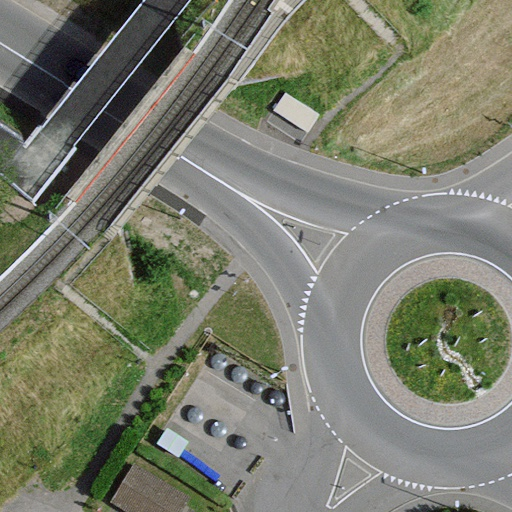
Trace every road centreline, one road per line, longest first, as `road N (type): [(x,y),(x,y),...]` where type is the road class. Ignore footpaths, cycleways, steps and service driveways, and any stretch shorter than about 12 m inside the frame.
road 1 (secondary): [(221,181),(0,44)]
road 2 (secondary): [(416,227),(221,181)]
road 3 (secondary): [(221,181),(279,251),(332,343)]
road 4 (secondary): [(332,343),(343,389),(371,427),(408,450),(462,456)]
road 5 (secondary): [(416,227),(375,249),(352,275),(332,343)]
